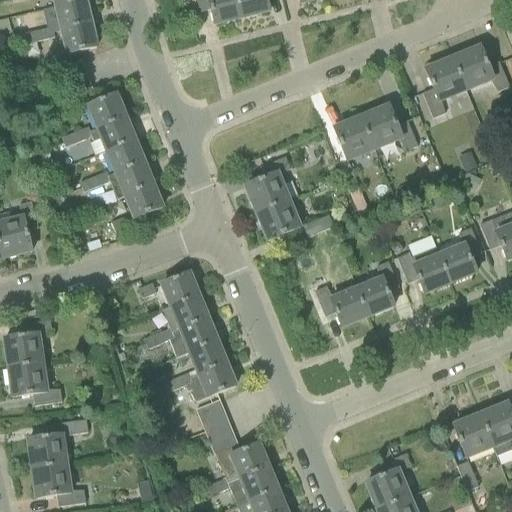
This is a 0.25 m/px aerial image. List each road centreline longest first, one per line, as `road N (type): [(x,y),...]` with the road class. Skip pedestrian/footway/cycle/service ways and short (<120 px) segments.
road 1 (residential): [(180,136),(497,6)]
road 2 (residential): [(299,429),(511,342)]
road 3 (residential): [(0,299),(219,233)]
road 4 (residential): [(299,429),(219,233)]
road 5 (residential): [(180,136),(132,0)]
